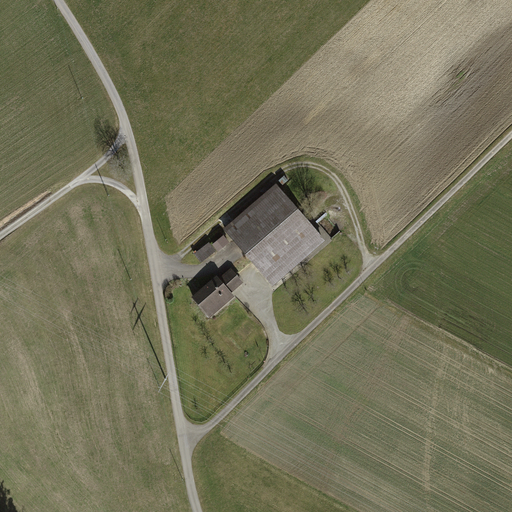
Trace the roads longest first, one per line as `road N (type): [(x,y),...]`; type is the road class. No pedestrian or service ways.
road 1 (unclassified): [(199,511),(128,127),(56,0)]
road 2 (track): [(511,133),(208,428),(183,438)]
road 3 (track): [(368,272),(351,205),(337,178),(315,164),(275,176),(155,270)]
road 4 (track): [(284,351),(261,289),(239,264),(155,270)]
road 5 (track): [(143,205),(116,181),(80,179),(0,236)]
